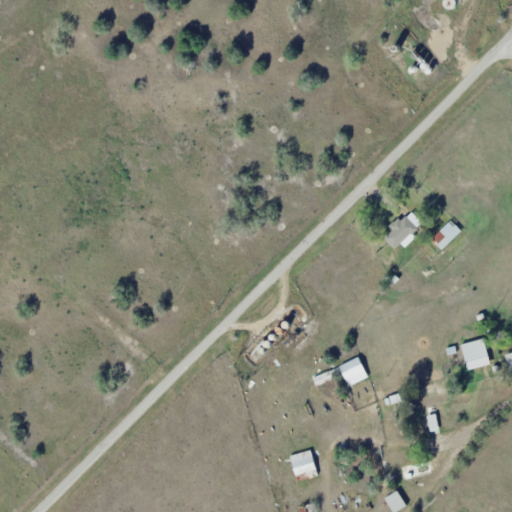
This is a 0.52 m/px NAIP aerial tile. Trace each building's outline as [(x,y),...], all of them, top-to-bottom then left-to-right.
[(459,0),(448,0),(448,8),(459,8),(459,0)] [(425,224),(411,211),(385,237),(398,250),(425,224)] [(444,250),(464,232),(454,221),(434,239),(444,250)] [(470,371),(493,365),(487,339),(464,345),(470,371)] [(341,367),(351,387),(372,377),(362,357),(341,367)] [(424,414),(429,413),(431,429),(440,428),(439,419),(454,417),(451,394),(422,398),(424,414)] [(298,482),(321,477),(315,451),(292,455),(298,482)] [(406,481),(437,474),(434,461),(403,467),(406,481)] [(396,511),(401,511),(411,506),(401,491),(388,499),(396,511)]
